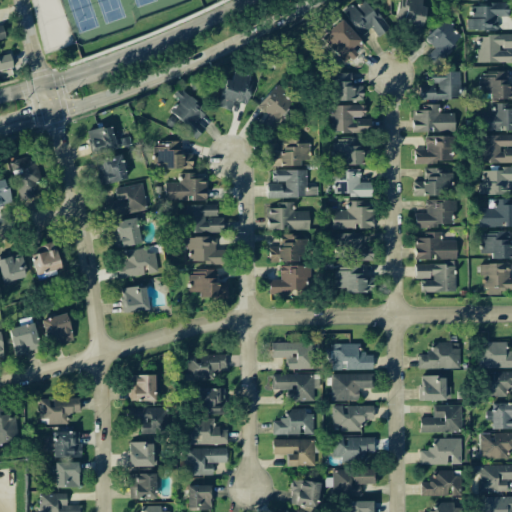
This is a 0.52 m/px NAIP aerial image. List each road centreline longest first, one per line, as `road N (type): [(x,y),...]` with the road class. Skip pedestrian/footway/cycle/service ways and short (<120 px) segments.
road 1 (residential): [(0,383),(248,318),(511,312)]
road 2 (residential): [(401,511),(390,74)]
road 3 (residential): [(102,511),(91,268),(52,114)]
road 4 (residential): [(229,152),(245,197),(251,489)]
road 5 (secondary): [(52,114),(228,47),(313,0)]
road 6 (secondary): [(247,0),(146,50),(0,96)]
